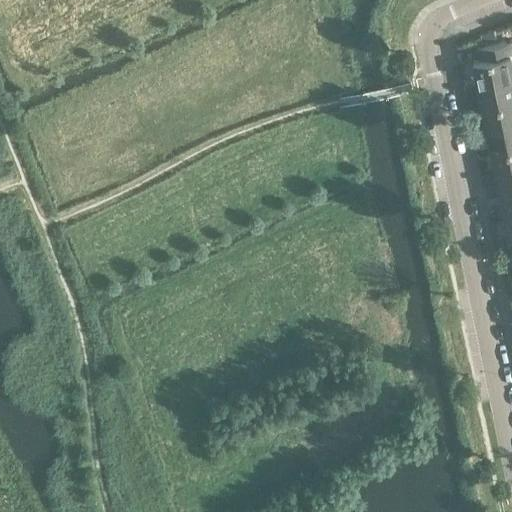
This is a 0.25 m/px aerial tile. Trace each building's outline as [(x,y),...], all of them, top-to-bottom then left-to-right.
[(495,30),(479,37),(482,43),(497,36),(495,30)] [(473,61),(478,83),(511,76),(511,57),(511,54),(511,53),(511,40),(483,46),(485,58),(473,61)] [(511,76),(478,83),(482,106),(511,99),(511,76)] [(511,99),(482,106),(487,128),(511,122),(511,99)] [(511,122),(487,128),(492,151),(511,146),(511,122)] [(511,146),(492,151),(496,173),(511,169),(511,146)] [(511,169),(496,173),(501,195),(511,193),(511,169)] [(511,193),(501,195),(505,218),(511,216),(511,193)]
